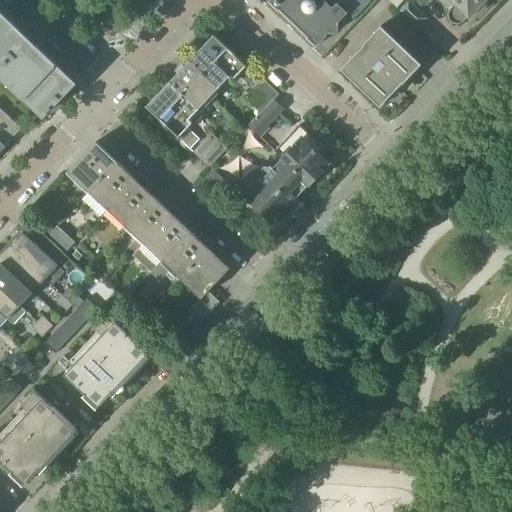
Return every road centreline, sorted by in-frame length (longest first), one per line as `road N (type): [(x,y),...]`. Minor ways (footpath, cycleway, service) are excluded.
road 1 (unclassified): [(58,511),(279,284)]
road 2 (residential): [(90,105),(279,284)]
road 3 (residential): [(394,164),(221,0)]
road 4 (unclassified): [(394,164),(511,35)]
road 5 (unclassified): [(279,284),(394,164)]
road 6 (residential): [(90,105),(0,200)]
